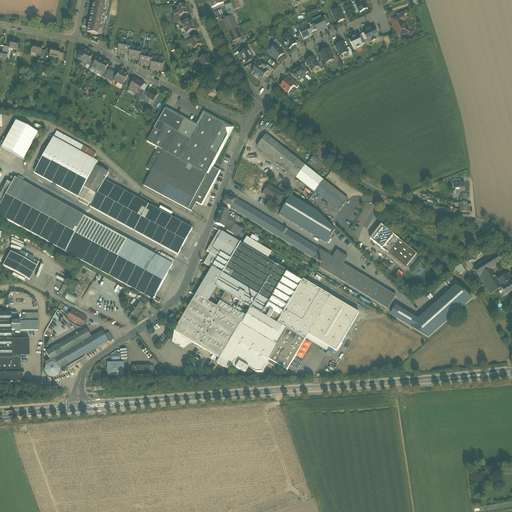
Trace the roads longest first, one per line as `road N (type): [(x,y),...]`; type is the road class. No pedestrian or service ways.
road 1 (tertiary): [(82,407),(511,373)]
road 2 (residential): [(248,124),(182,292),(91,362),(78,385)]
road 3 (unclassified): [(474,221),(382,193),(261,101)]
road 4 (residential): [(248,124),(74,38)]
road 5 (track): [(421,0),(469,170)]
road 6 (residential): [(261,101),(301,54),(382,15)]
